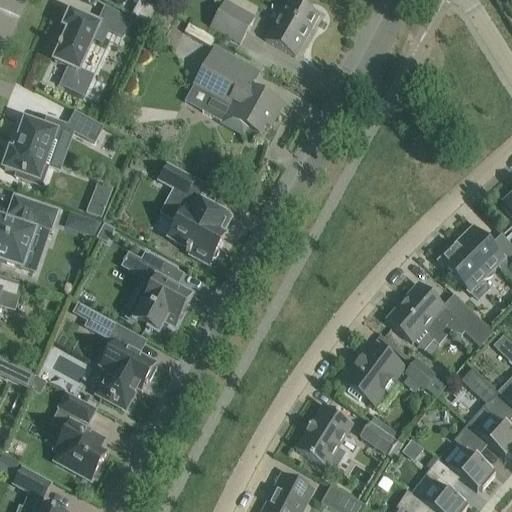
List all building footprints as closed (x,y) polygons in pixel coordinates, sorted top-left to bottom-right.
[(151,0),(142,0),(132,18),(148,27),(159,4),(151,0)] [(265,43),(295,60),(319,18),(289,1),(265,43)] [(210,30),(236,44),(240,47),(255,21),(225,4),(210,30)] [(79,74),(94,41),(102,44),(107,32),(122,39),(129,24),(106,11),(98,28),(92,25),(93,23),(85,20),(84,22),(70,15),(64,30),(69,32),(61,49),(60,48),(58,52),(59,53),(54,64),(69,71),(62,87),(63,87),(63,88),(83,97),(84,96),(85,97),(92,79),(79,74)] [(216,41),(189,26),(184,35),(211,50),(216,41)] [(208,63),(195,87),(195,88),(207,94),(197,112),(223,126),(243,137),(247,130),(260,137),(265,127),(270,130),(277,117),(272,115),(278,104),(273,102),(252,90),(251,93),(240,87),(243,82),(221,70),(228,58),(215,51),(208,63)] [(76,115),(69,129),(67,131),(74,135),(95,146),(103,129),(76,115)] [(50,143),(53,145),(60,126),(44,120),(41,129),(22,123),(16,138),(12,137),(6,155),(2,154),(0,160),(0,165),(2,166),(0,170),(14,175),(12,179),(38,188),(45,167),(42,166),(50,143)] [(217,253),(220,248),(225,239),(222,237),(230,221),(188,197),(195,184),(168,169),(160,184),(175,192),(169,204),(185,212),(169,242),(188,252),(186,255),(209,268),(212,262),(216,262),(219,256),(217,253)] [(511,221),(511,197),(503,205),(506,209),(503,211),(511,221)] [(15,199),(9,218),(14,219),(12,226),(0,221),(0,262),(23,270),(34,235),(48,239),(51,232),(52,232),(59,213),(15,199)] [(98,225),(84,220),(82,228),(86,237),(93,240),(98,225)] [(103,226),(95,241),(106,247),(114,232),(103,226)] [(450,255),(447,258),(439,266),(469,295),(483,281),(487,282),(491,280),(493,277),(495,274),(495,270),(504,261),(475,231),(450,255)] [(135,323),(158,336),(165,324),(175,329),(187,308),(181,305),(186,298),(170,289),(179,272),(148,256),(148,257),(148,258),(140,272),(152,279),(130,319),(135,323)] [(0,296),(0,297),(18,302),(22,287),(0,280),(0,296)] [(457,322),(444,311),(444,310),(418,288),(387,324),(412,346),(425,332),(435,341),(440,341),(457,322)] [(79,307),(74,316),(90,325),(95,316),(79,307)] [(458,329),(480,350),(494,336),(472,315),(458,329)] [(141,340),(110,324),(102,339),(119,348),(114,355),(110,353),(101,370),(110,375),(97,398),(125,413),(137,391),(141,393),(142,390),(141,390),(140,392),(138,390),(142,382),(144,384),(143,386),(144,386),(147,382),(150,384),(157,371),(154,369),(155,366),(133,354),(141,340)] [(350,390),(347,394),(359,403),(362,399),(376,409),(385,396),(389,399),(398,387),(394,384),(404,371),(369,345),(358,360),(360,361),(354,369),(352,368),(341,383),(350,390)] [(406,376),(425,390),(434,379),(415,365),(406,376)] [(471,394),(482,382),(467,367),(455,380),(471,394)] [(506,404),(506,403),(497,395),(483,410),(492,418),(476,436),(477,436),(485,444),(505,462),(507,460),(510,462),(511,459),(511,436),(502,427),(511,414),(511,409),(507,404),(506,404)] [(67,398),(59,411),(88,427),(96,413),(95,413),(96,412),(68,396),(67,398)] [(309,433),(308,433),(306,435),(307,436),(296,454),(325,472),(329,466),(336,470),(345,456),(338,452),(353,428),(323,409),(312,427),(311,427),(310,429),(311,430),(309,433)] [(97,483),(103,473),(99,471),(107,456),(100,452),(105,443),(71,424),(55,453),(60,456),(55,465),(91,485),(93,481),(97,483)] [(397,444),(371,426),(370,427),(369,426),(360,439),(389,459),(398,446),(396,445),(397,444)] [(476,436),(467,427),(453,444),(462,451),(447,469),(448,469),(457,477),(456,477),(477,495),(479,492),(482,494),(495,479),(472,459),(485,444),(477,436),(476,436)] [(448,469),(447,469),(438,461),(425,478),(434,485),(420,504),(430,511),(467,511),(468,511),(444,493),(456,477),(457,477),(448,469)] [(30,496),(24,511),(50,511),(38,507),(40,502),(42,503),(51,487),(23,472),(14,488),(30,496)] [(303,511),(313,494),(282,477),(264,511),(303,511)] [(321,507),(330,511),(363,511),(365,509),(330,489),(321,507)] [(420,504),(407,494),(396,511),(397,511),(430,511),(420,504)]
